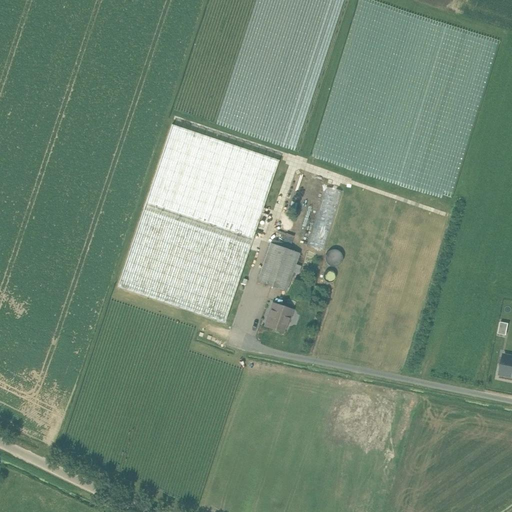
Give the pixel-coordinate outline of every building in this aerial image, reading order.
[(285,158),(174,121),(119,285),(230,322),(285,158)] [(324,251),(339,190),(324,186),(309,247),(324,251)] [(258,281),(286,291),(299,253),(271,243),(258,281)] [(325,256),(325,258),(325,260),(326,262),(327,263),(328,264),(329,266),(331,266),(333,267),(335,267),(336,266),(338,266),(340,264),(341,263),(342,261),(342,260),(343,258),(342,256),(342,254),(341,253),(340,251),(338,250),(336,250),(335,249),(333,249),(331,250),(329,250),(328,251),(327,253),(326,254),(325,256)] [(323,274),(323,276),(323,278),(324,280),(325,281),(327,282),(329,282),(331,282),(333,281),(334,280),(335,278),(335,276),(335,274),(334,273),(333,271),(331,270),(329,270),(327,270),(325,271),(324,272),(323,274)] [(292,297),(306,300),(309,283),(300,281),(295,280),(292,297)] [(267,327),(283,332),(287,319),(289,320),(292,310),(272,303),(270,311),(272,311),(267,327)] [(508,323),(500,322),(498,334),(506,335),(508,323)] [(511,361),(502,360),(500,373),(511,375),(511,361)]
